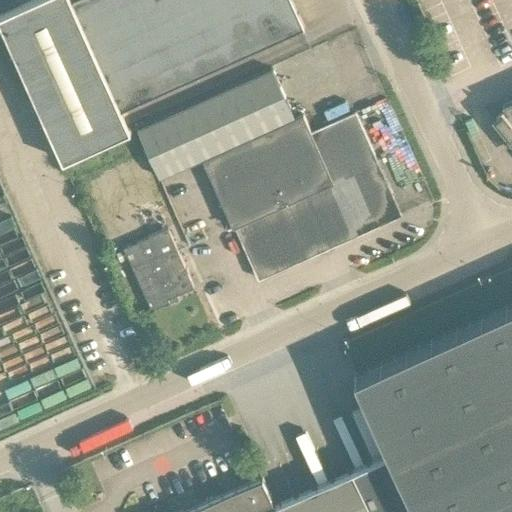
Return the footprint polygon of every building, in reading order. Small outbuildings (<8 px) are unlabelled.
[(72,0),(71,0),(34,0),(0,15),(0,21),(63,162),(130,131),(121,110),(304,27),(292,0),(72,0)] [(161,177),(203,158),(234,228),(236,227),(259,279),(402,215),(356,112),(312,132),(304,114),(295,118),(273,68),(139,128),(161,177)] [(511,105),(496,119),(511,137),(511,105)] [(152,310),(170,302),(168,299),(194,287),(168,229),(124,248),(152,310)] [(120,262),(129,258),(125,250),(116,253),(120,262)] [(511,511),(511,304),(355,376),(390,453),(275,505),(263,477),(184,511),(183,511),(183,509),(175,511),(511,511)]
